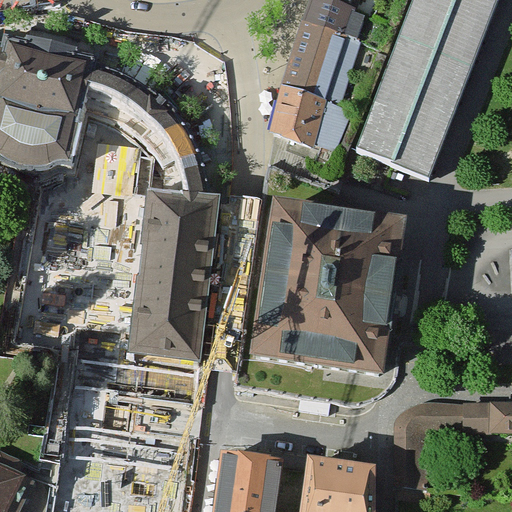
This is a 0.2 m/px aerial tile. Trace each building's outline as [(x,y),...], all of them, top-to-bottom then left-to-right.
[(310,0),(305,20),(348,38),(359,10),(325,0),(310,0)] [(325,0),(359,10),(362,0),(325,0)] [(422,0),(360,157),(432,185),(504,0),(422,0)] [(326,103),(348,38),(305,20),(280,88),(326,103)] [(309,151),(326,103),(280,88),(270,138),(309,151)] [(399,204),(267,184),(244,342),(375,362),(399,204)] [(393,425),(393,495),(427,495),(427,444),(511,444),(511,409),(418,410),(403,415),(393,425)] [(219,441),(209,511),(272,511),(280,450),(219,441)] [(301,447),(294,511),(364,511),(370,453),(301,447)] [(23,511),(53,511),(58,465),(36,458),(30,471),(19,467),(6,474),(35,489),(23,511)] [(0,511),(23,511),(35,489),(6,474),(0,471),(0,511)]
